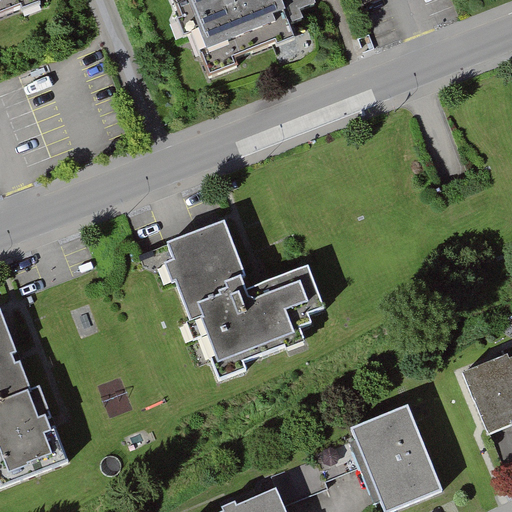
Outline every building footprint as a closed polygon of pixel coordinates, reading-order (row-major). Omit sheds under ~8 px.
[(32,19),(26,5),(37,0),(0,0),(0,25),(16,19),(18,25),(32,19)] [(226,75),(268,58),(271,65),(292,56),(286,42),(297,38),(293,28),(308,22),(299,0),(238,0),(230,3),(228,0),(165,0),(179,34),(170,38),(176,54),(184,50),(201,94),(230,83),(226,75)] [(213,394),(236,385),(233,377),(280,360),(282,364),(297,359),(292,345),(304,340),(301,332),(318,325),(303,284),(243,306),(239,297),(243,296),(221,238),(158,261),(164,276),(150,282),(158,303),(170,299),(185,338),(176,342),(183,360),(194,356),(201,375),(205,373),(213,394)] [(0,501),(64,478),(35,403),(24,407),(15,383),(8,385),(3,372),(11,369),(0,341),(0,501)] [(458,389),(483,452),(506,443),(504,438),(511,434),(511,375),(504,379),(501,372),(458,389)] [(426,511),(438,507),(403,423),(345,447),(349,457),(341,460),(361,511),(426,511)] [(266,491),(274,511),(309,511),(324,506),(321,498),(350,486),(341,462),(266,491)] [(272,511),(268,502),(245,511),(272,511)]
